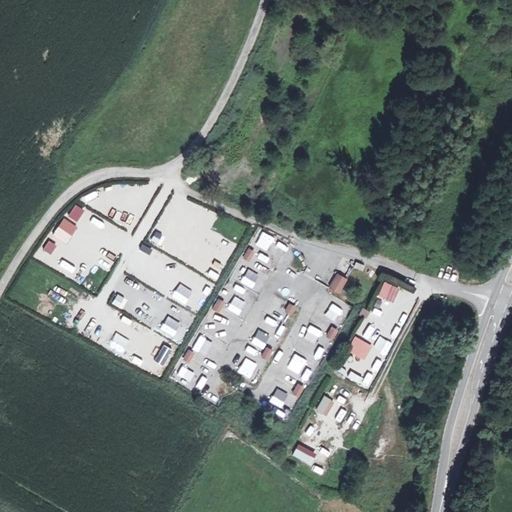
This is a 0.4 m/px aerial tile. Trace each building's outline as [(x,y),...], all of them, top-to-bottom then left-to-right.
[(246,260),(250,262),(256,253),(251,250),(246,260)] [(352,266),(362,270),(364,266),(354,261),(352,266)] [(332,289),(341,294),(349,281),(340,276),(332,289)] [(376,299),(410,313),(417,296),(384,282),(376,299)] [(216,310),(220,313),(226,303),(221,301),(216,310)] [(292,305),(288,313),(293,315),(297,308),(292,305)] [(361,316),(367,319),(370,312),(364,309),(361,316)] [(360,333),(370,338),(374,329),(364,324),(360,333)] [(329,338),(334,340),(339,331),(335,328),(329,338)] [(389,352),(395,339),(381,333),(375,346),(389,352)] [(350,354),(363,361),(371,347),(357,340),(350,354)] [(263,358),(267,361),(273,351),(269,348),(263,358)] [(186,361),(190,363),(196,354),(192,351),(186,361)] [(346,355),(342,366),(351,370),(355,358),(346,355)] [(295,395),(300,397),(306,388),(301,385),(295,395)] [(343,406),(346,399),(338,395),(335,402),(343,406)] [(325,417),(335,403),(325,396),(315,410),(325,417)] [(334,417),(339,422),(347,414),(342,409),(334,417)] [(309,426),(305,434),(312,438),(317,429),(309,426)] [(311,465),(317,452),(298,444),(292,457),(311,465)] [(312,472),(322,474),(323,468),(313,466),(312,472)]
